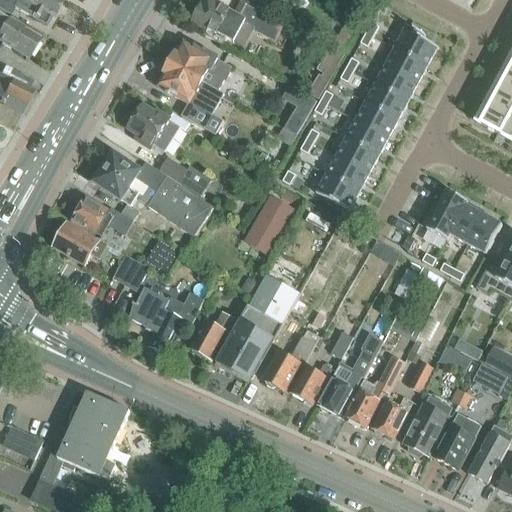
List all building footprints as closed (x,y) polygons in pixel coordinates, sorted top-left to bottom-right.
[(61,3),(56,0),(0,0),(0,10),(12,17),(15,12),(44,28),(50,17),(52,18),(61,3)] [(206,0),(194,21),(209,30),(205,37),(221,47),(226,40),(232,43),(243,24),(254,30),(275,41),(284,24),(242,2),(241,5),(234,16),(206,0)] [(39,42),(22,32),(24,29),(11,21),(11,22),(0,15),(0,42),(29,60),(39,42)] [(344,38),(354,44),(365,24),(355,18),(344,38)] [(372,25),(366,35),(374,39),(379,29),(372,25)] [(407,28),(395,51),(428,68),(437,51),(438,51),(439,50),(422,41),(424,38),(425,38),(426,37),(407,26),(406,28),(407,28)] [(374,39),(366,35),(361,45),(368,49),(374,39)] [(344,61),(354,44),(344,38),(334,55),(343,60),(344,61)] [(182,43),(169,65),(209,88),(219,93),(232,70),(218,62),(219,60),(196,47),(194,50),(182,43)] [(395,51),(385,69),(418,86),(428,68),(395,51)] [(330,53),(318,73),(331,81),(343,60),(334,55),(330,53)] [(346,71),(354,75),(359,64),(352,60),(346,71)] [(156,87),(189,107),(182,118),(204,130),(210,117),(207,115),(214,104),(203,98),(209,88),(169,65),(156,87)] [(511,68),(507,66),(497,85),(511,93),(511,68)] [(408,104),(418,86),(385,69),(376,87),(408,104)] [(348,85),(354,75),(346,71),(341,81),(348,85)] [(0,105),(22,116),(26,108),(28,109),(35,94),(0,76),(0,105)] [(511,93),(497,85),(487,104),(511,118),(511,93)] [(291,87),(284,100),(298,108),(284,131),(297,138),(317,102),(291,87)] [(366,104),(399,122),(408,104),(376,87),(366,104)] [(321,103),(328,107),(334,97),(326,93),(321,103)] [(328,107),(321,103),(315,113),(322,117),(328,107)] [(389,140),(399,122),(366,104),(356,122),(389,140)] [(511,143),(511,118),(487,104),(476,124),(498,136),(511,143)] [(173,115),(168,123),(167,123),(168,121),(155,113),(154,115),(143,108),(130,130),(140,137),(137,142),(150,150),(153,146),(164,153),(178,130),(184,133),(189,125),(173,115)] [(347,140),(379,158),(389,140),(356,122),(347,140)] [(312,132),(307,142),(314,146),(320,136),(312,132)] [(337,158),(370,176),(379,158),(347,140),(337,158)] [(308,156),(314,146),(307,142),(301,152),(308,156)] [(113,155),(95,183),(104,190),(121,200),(128,205),(121,216),(133,223),(140,212),(131,206),(136,199),(148,206),(147,208),(194,239),(212,210),(154,172),(149,180),(139,174),(140,173),(113,155)] [(262,155),(258,161),(264,164),(267,158),(262,155)] [(327,176),(360,194),(370,176),(337,158),(327,176)] [(160,173),(201,200),(213,182),(192,168),(189,172),(168,159),(160,173)] [(290,187),(296,177),(289,173),(283,183),(290,187)] [(351,211),(360,194),(327,176),(318,194),(317,193),(316,195),(351,213),(352,212),(351,211)] [(292,204),(295,198),(284,192),(281,198),(292,204)] [(448,243),(451,237),(467,208),(468,205),(448,194),(435,216),(430,213),(422,227),(428,230),(427,231),(448,243)] [(246,240),(272,254),(295,212),(270,198),(246,240)] [(81,205),(72,221),(102,238),(109,227),(126,236),(133,223),(121,216),(110,210),(108,214),(87,202),(85,207),(81,205)] [(451,237),(468,246),(484,217),(467,208),(451,237)] [(484,217),(468,246),(487,257),(503,227),(484,217)] [(56,248),(86,265),(91,257),(96,261),(101,252),(110,258),(113,253),(68,227),(56,248)] [(411,240),(405,251),(407,254),(408,255),(415,242),(411,240)] [(384,248),(377,244),(371,254),(379,258),(384,248)] [(153,270),(166,278),(181,255),(168,246),(153,270)] [(511,302),(511,301),(511,250),(501,270),(491,264),(477,291),(489,297),(492,292),(511,302)] [(423,263),(433,269),(437,261),(427,256),(423,263)] [(114,281),(125,287),(137,265),(126,259),(114,281)] [(137,265),(125,287),(137,294),(149,272),(137,265)] [(451,278),(455,271),(444,265),(441,273),(451,278)] [(412,266),(409,271),(417,275),(420,270),(412,266)] [(408,270),(401,283),(413,289),(419,278),(419,276),(417,275),(409,271),(408,270)] [(419,276),(419,278),(439,289),(444,280),(423,270),(419,276)] [(455,271),(451,278),(461,284),(465,277),(455,271)] [(287,319),(298,299),(300,296),(266,277),(261,287),(254,298),(217,364),(232,373),(233,370),(252,380),(287,319)] [(249,280),(242,292),(254,298),(261,287),(249,280)] [(187,328),(190,323),(193,324),(205,302),(189,293),(183,306),(170,300),(169,303),(146,291),(139,305),(135,305),(132,316),(129,321),(145,329),(157,335),(150,349),(164,357),(181,325),(187,328)] [(298,299),(287,319),(298,325),(310,305),(298,299)] [(189,349),(211,362),(234,320),(226,315),(218,329),(204,322),(189,349)] [(416,331),(418,326),(404,319),(401,324),(416,331)] [(308,333),(304,340),(315,346),(319,339),(308,333)] [(343,333),(331,356),(342,362),(355,339),(343,333)] [(261,382),(285,395),(301,366),(303,367),(315,346),(304,340),(303,339),(291,360),(278,353),(261,382)] [(409,361),(417,366),(426,348),(418,344),(409,361)] [(475,348),(470,358),(479,362),(484,353),(475,348)] [(456,355),(447,351),(440,364),(450,369),(456,355)] [(319,409),(339,420),(360,382),(363,383),(376,358),(366,353),(354,375),(340,367),(333,380),(334,380),(319,409)] [(366,431),(386,394),(389,396),(405,365),(393,358),(377,389),(373,397),(361,391),(346,420),(366,431)] [(503,374),(511,378),(511,361),(510,361),(503,374)] [(409,390),(420,395),(433,370),(422,364),(409,390)] [(471,383),(486,390),(494,373),(480,366),(471,383)] [(292,396),(312,407),(331,373),(326,370),(322,377),(307,369),(292,396)] [(450,406),(458,410),(465,396),(456,392),(450,406)] [(90,503),(55,487),(63,468),(74,473),(78,467),(110,482),(116,468),(107,464),(130,412),(88,394),(59,459),(52,456),(41,481),(32,500),(58,511),(85,511),(87,508),(90,503)] [(465,396),(458,410),(466,413),(472,400),(465,396)] [(373,430),(379,433),(393,440),(412,403),(405,399),(399,410),(387,404),(373,430)] [(410,454),(419,459),(423,457),(428,459),(453,413),(430,401),(405,447),(404,447),(410,450),(410,454)] [(458,416),(435,460),(459,473),(482,428),(458,416)] [(4,445),(25,455),(33,437),(12,428),(4,445)] [(468,476),(487,487),(500,465),(501,465),(511,447),(510,447),(511,443),(511,438),(495,429),(468,476)] [(511,463),(508,471),(499,489),(511,495),(511,463)] [(99,511),(109,491),(107,490),(100,487),(92,504),(90,503),(87,508),(96,511),(95,511),(99,511)]
